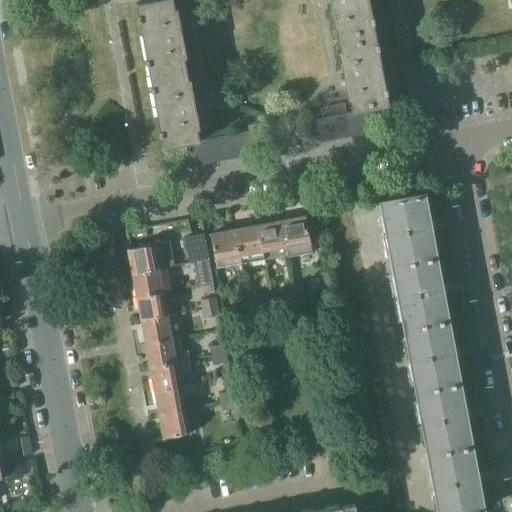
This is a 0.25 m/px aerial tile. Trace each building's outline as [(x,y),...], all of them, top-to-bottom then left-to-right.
[(149,64),(151,75),(186,69),(184,57),(186,56),(181,31),(177,7),(174,7),(173,0),(149,0),(136,2),(137,4),(139,14),(138,14),(139,20),(140,20),(147,58),(146,58),(147,64),(149,64)] [(338,27),(340,39),(375,32),(373,22),(374,22),(373,16),(372,16),(369,0),(330,0),(331,3),(335,28),(338,27)] [(356,111),(369,108),(389,105),(389,103),(388,103),(387,93),(388,93),(387,87),(385,87),(378,49),(379,49),(378,43),(377,43),(375,32),(340,39),(342,50),(340,50),(344,75),(349,100),(351,100),(353,110),(353,111),(356,111)] [(183,143),(196,141),(200,140),(197,128),(200,128),(195,103),(190,79),(188,79),(186,69),(151,75),(152,85),(151,85),(152,91),(154,91),(161,129),(160,130),(161,136),(162,135),(164,145),(164,147),(183,143)] [(369,108),(356,111),(360,134),(374,132),(369,108)] [(356,111),(353,111),(344,113),(349,136),(360,134),(356,111)] [(338,138),(349,136),(344,113),(334,115),(338,138)] [(327,140),(338,138),(334,115),(322,117),(327,140)] [(315,143),(327,140),(322,117),(311,119),(315,143)] [(315,143),(311,119),(299,121),(304,145),(315,143)] [(252,130),(241,132),(246,156),(257,154),(252,130)] [(235,158),(246,156),(241,132),(230,135),(235,158)] [(223,160),(235,158),(230,135),(218,137),(223,160)] [(211,162),(223,160),(218,137),(207,139),(211,162)] [(207,139),(200,140),(196,141),(200,165),(211,162),(207,139)] [(200,165),(196,141),(183,143),(188,167),(200,165)] [(381,201),(393,265),(437,257),(424,193),(381,201)] [(306,215),(281,220),(286,246),(288,255),(312,250),(311,241),(306,215)] [(262,250),(286,246),(281,220),(257,224),(262,250)] [(239,255),(240,264),(264,259),(262,250),(257,224),(234,229),(239,255)] [(217,268),(240,264),(239,255),(234,229),(211,233),(216,260),(217,268)] [(191,248),(193,261),(208,259),(204,234),(183,238),(184,249),(191,248)] [(132,273),(158,268),(154,243),(127,248),(132,273)] [(393,265),(405,328),(448,320),(437,257),(393,265)] [(209,267),(208,259),(193,261),(194,269),(209,267)] [(163,291),(158,268),(132,273),(136,296),(163,291)] [(209,268),(195,270),(197,285),(212,282),(209,268)] [(293,285),(297,306),(306,304),(303,283),(293,285)] [(288,307),(297,306),(293,285),(284,286),(288,307)] [(167,315),(163,291),(136,296),(141,320),(167,315)] [(246,293),(249,308),(273,305),(271,293),(258,296),(257,291),(246,293)] [(249,308),(246,293),(238,295),(240,309),(249,308)] [(218,306),(216,296),(200,299),(202,309),(218,306)] [(220,315),(218,306),(202,309),(204,318),(220,315)] [(172,339),(167,315),(141,320),(146,344),(172,339)] [(405,328),(417,391),(460,383),(448,320),(405,328)] [(178,338),(172,339),(146,344),(150,367),(177,361),(189,359),(188,351),(180,351),(178,338)] [(209,346),(211,355),(226,352),(225,343),(209,346)] [(7,344),(1,345),(3,355),(9,354),(7,344)] [(226,352),(211,355),(213,363),(228,361),(226,352)] [(192,370),(189,359),(177,361),(150,367),(154,390),(181,384),(179,372),(192,370)] [(0,375),(14,373),(13,364),(0,366),(0,375)] [(19,385),(18,383),(17,375),(7,376),(7,381),(14,386),(19,385)] [(417,391),(429,454),(472,446),(460,383),(417,391)] [(186,408),(181,384),(154,390),(159,413),(186,408)] [(235,399),(232,390),(232,389),(218,393),(220,402),(235,399)] [(237,407),(235,399),(220,402),(221,411),(237,407)] [(190,407),(186,408),(159,413),(163,437),(191,432),(194,431),(190,407)] [(30,436),(22,437),(25,455),(33,454),(30,436)] [(470,511),(484,509),(472,446),(429,454),(439,511),(470,511)] [(348,470),(345,453),(327,457),(331,473),(348,470)] [(31,461),(18,463),(19,468),(14,469),(15,477),(34,473),(31,461)] [(356,511),(355,503),(309,511),(356,511)]
